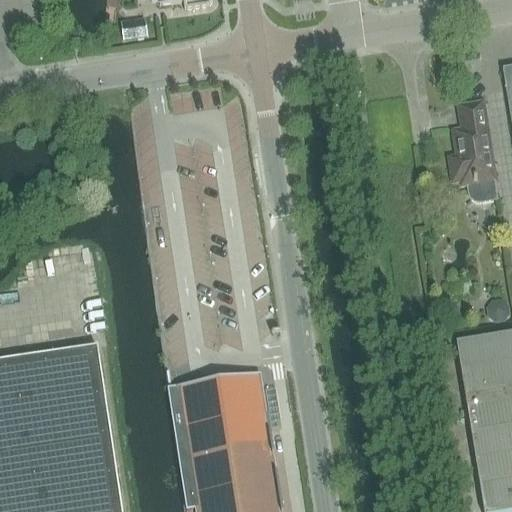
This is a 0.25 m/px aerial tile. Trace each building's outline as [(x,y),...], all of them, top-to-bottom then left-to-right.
[(212,1),(212,0),(158,0),(159,8),(183,5),(184,12),(204,9),(207,8),(209,7),(211,5),(212,3),(212,1)] [(511,134),(511,71),(502,73),(511,134)] [(458,162),(450,163),(453,187),(461,185),(462,190),(465,190),(466,197),(469,202),(473,206),(479,206),(496,204),(493,185),(494,185),(482,107),(460,110),(463,134),(454,136),(458,162)] [(501,304),(492,304),(487,312),(488,322),(495,326),(503,325),(508,318),(508,309),(501,304)] [(511,511),(511,330),(454,340),(482,511),(511,511)] [(121,511),(97,351),(0,365),(0,511),(121,511)] [(259,379),(167,393),(168,393),(186,511),(193,511),(196,511),(281,511),(276,477),(274,477),(272,459),(274,459),(267,418),(265,418),(259,379)]
